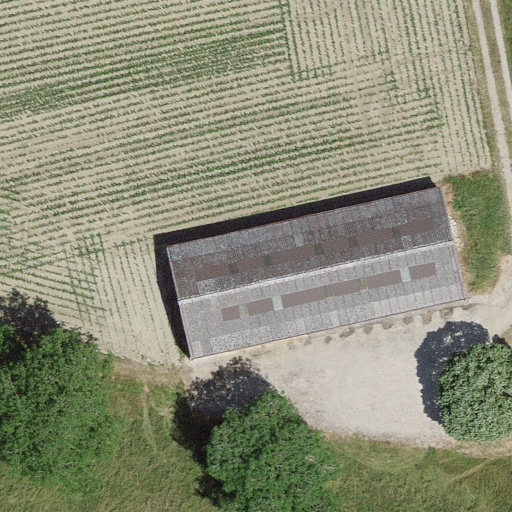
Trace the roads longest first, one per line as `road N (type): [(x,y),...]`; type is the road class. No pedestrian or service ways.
road 1 (residential): [(255,394),(493,315),(511,291)]
road 2 (residential): [(511,154),(486,0)]
